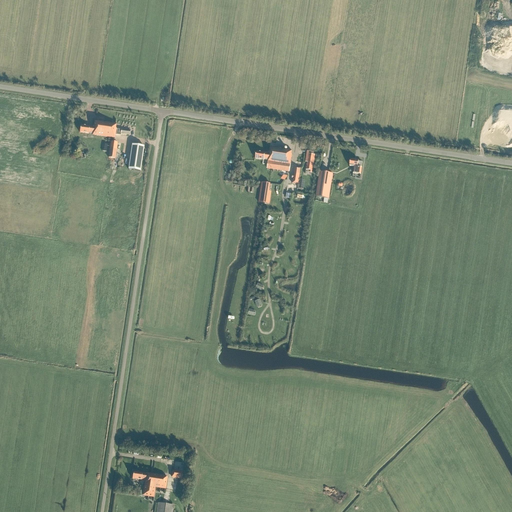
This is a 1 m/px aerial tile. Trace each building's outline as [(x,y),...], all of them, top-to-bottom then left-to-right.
[(81,126),(80,133),(89,134),(89,133),(93,133),(93,135),(92,135),(109,138),(108,142),(110,142),(110,147),(108,158),(115,159),(118,143),(114,142),(115,138),(115,135),(116,129),(115,129),(116,124),(94,121),(93,128),(90,128),(90,127),(85,127),(84,126),(81,126)] [(132,145),(128,170),(140,171),(144,147),(132,145)] [(291,155),(292,151),(270,148),(269,154),(265,154),(256,152),(255,159),(264,160),(264,159),(268,159),(267,169),(289,172),(292,155),(291,155)] [(312,173),(313,171),(315,155),(308,154),(306,170),(310,171),(310,172),(312,173)] [(351,160),(350,167),(354,167),(354,171),(353,174),(357,174),(361,175),(362,168),(361,168),(362,162),(359,162),(359,161),(351,160)] [(298,185),(300,176),(301,169),(295,168),(292,184),(298,185)] [(320,172),(316,197),(324,198),(328,199),(332,174),(320,172)] [(260,197),(259,203),(267,204),(269,190),(270,184),(262,183),(260,197)] [(182,479),(183,472),(173,471),(171,478),(182,479)] [(133,472),(132,479),(141,480),(141,479),(145,479),(143,496),(153,497),(155,487),(162,488),(165,489),(167,477),(162,477),(163,476),(146,473),(146,474),(142,474),(133,472)] [(158,502),(156,511),(172,511),(173,504),(158,502)]
